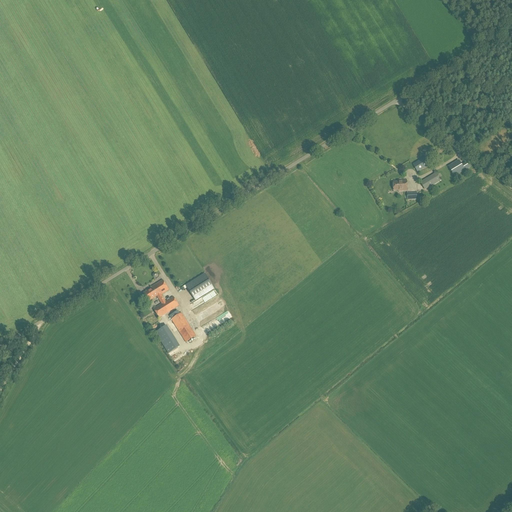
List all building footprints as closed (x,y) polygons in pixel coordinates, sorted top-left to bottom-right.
[(417,173),(430,165),(425,156),(412,164),(417,173)] [(461,165),(457,159),(447,165),(455,177),(465,170),(470,167),(467,162),(461,165)] [(420,182),(425,190),(430,187),(441,180),(436,172),(420,182)] [(407,191),(406,181),(397,182),(393,182),(393,190),(398,190),(398,191),(407,191)] [(195,300),(214,288),(205,274),(186,286),(195,300)] [(165,301),(161,295),(169,290),(162,280),(151,287),(152,288),(144,293),(149,301),(157,296),(161,304),(153,309),(159,318),(179,306),(173,296),(165,301)] [(180,314),(178,310),(168,317),(170,320),(171,319),(186,343),(196,336),(181,313),(180,314)]
